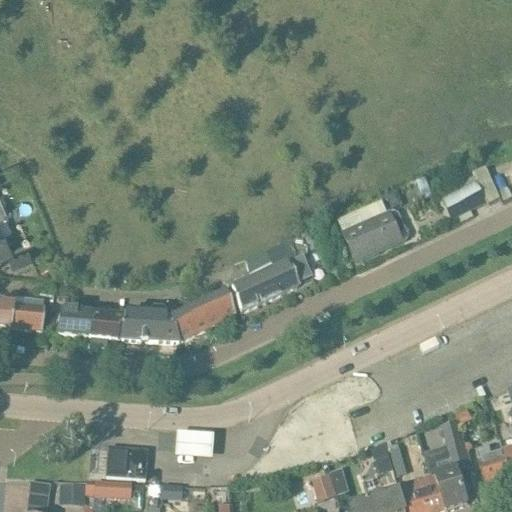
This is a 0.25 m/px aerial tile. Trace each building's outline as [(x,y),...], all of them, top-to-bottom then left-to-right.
[(447,201),(442,204),(451,222),(455,220),(457,219),(470,213),(486,206),(486,207),(499,201),(486,173),(473,180),(477,187),(447,201)] [(0,259),(13,254),(5,236),(0,237),(0,219),(6,217),(0,201),(0,259)] [(406,238),(396,218),(392,217),(388,219),(387,218),(343,239),(356,268),(401,246),(400,245),(405,243),(406,238)] [(245,275),(224,284),(230,295),(229,296),(240,318),(277,300),(297,290),(296,287),(310,280),(308,276),(301,262),(298,264),(289,245),(265,257),(273,274),(266,278),(250,285),(245,275)] [(13,273),(33,265),(28,253),(8,262),(13,273)] [(208,300),(195,306),(197,310),(196,311),(195,311),(200,321),(206,333),(233,320),(223,297),(210,304),(208,300)] [(52,300),(49,329),(58,330),(57,338),(88,341),(88,334),(90,317),(66,315),(67,301),(52,300)] [(0,331),(9,333),(12,309),(13,304),(10,304),(0,302),(0,331)] [(12,309),(9,333),(41,336),(43,312),(41,312),(12,309)] [(169,324),(168,324),(178,346),(205,333),(206,333),(200,321),(195,311),(190,313),(169,324)] [(122,319),(120,343),(133,344),(167,346),(177,346),(178,346),(168,324),(167,322),(166,322),(164,322),(162,314),(151,313),(150,314),(150,321),(134,320),(122,319)] [(88,334),(88,341),(89,341),(95,342),(116,343),(120,343),(122,319),(97,317),(91,317),(90,317),(88,334)] [(446,452),(424,459),(431,480),(432,479),(442,511),(452,511),(468,507),(458,478),(471,474),(459,429),(458,426),(441,431),(446,452)] [(224,440),(183,437),(183,445),(182,460),(181,468),(221,471),(222,463),(223,448),(224,440)] [(391,449),(390,445),(385,446),(397,481),(407,478),(398,447),(391,449)] [(384,448),(371,453),(374,461),(387,456),(384,448)] [(107,451),(105,481),(144,484),(145,478),(146,454),(107,451)] [(483,455),(476,457),(479,466),(488,497),(511,489),(511,488),(508,475),(504,459),(491,463),(488,453),(483,455)] [(319,506),(337,501),(330,478),(312,483),(319,506)] [(430,480),(402,488),(409,511),(442,511),(432,479),(431,480),(430,480)] [(46,511),(49,488),(28,485),(24,511),(46,511)] [(107,485),(106,501),(129,502),(130,486),(107,485)] [(83,489),(83,499),(93,499),(94,488),(83,488),(83,489)] [(180,504),(181,490),(161,488),(160,503),(180,504)] [(58,489),(58,501),(83,501),(83,499),(83,489),(58,489)] [(350,511),(349,511),(404,511),(399,496),(398,496),(375,503),(350,511)]
